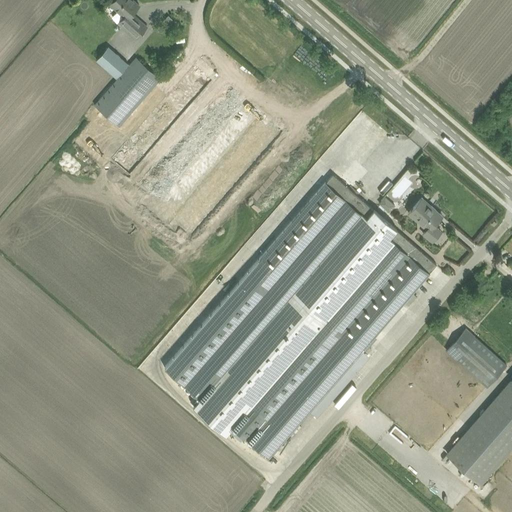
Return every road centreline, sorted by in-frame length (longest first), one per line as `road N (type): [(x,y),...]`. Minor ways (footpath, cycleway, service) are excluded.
road 1 (unclassified): [(511,216),(257,510)]
road 2 (primary): [(511,190),(293,0)]
